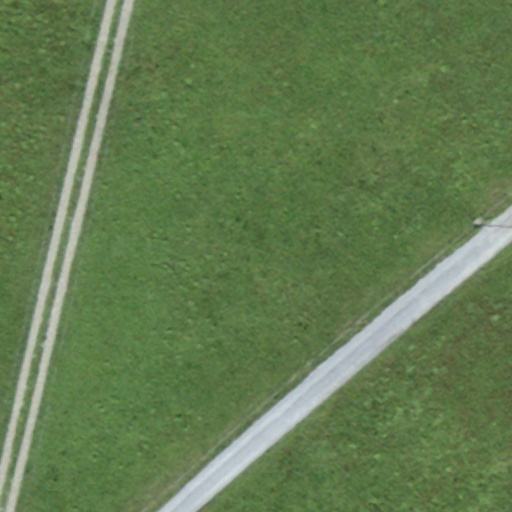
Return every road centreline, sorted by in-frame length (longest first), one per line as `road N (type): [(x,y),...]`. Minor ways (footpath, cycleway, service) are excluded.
road 1 (track): [(2,511),(121,0)]
road 2 (track): [(184,511),(511,223)]
